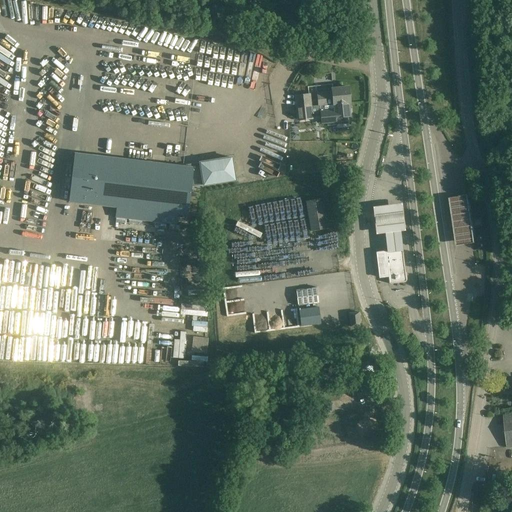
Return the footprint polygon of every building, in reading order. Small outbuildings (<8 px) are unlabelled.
[(319,106),(320,106),(333,104),(349,103),(350,103),(348,87),(332,89),(332,92),(317,94),(319,106)] [(310,94),(296,96),(295,96),(298,120),(310,118),(313,118),(310,94)] [(348,123),(348,116),(350,116),(349,103),(333,104),(320,106),(322,123),(336,122),(336,125),(348,123)] [(188,216),(191,189),(237,181),(232,156),(176,165),(75,153),(69,202),(116,207),(115,217),(116,217),(115,222),(126,223),(127,219),(129,219),(129,224),(141,225),(142,220),(166,223),(176,224),(177,214),(188,216)] [(468,195),(449,198),(457,246),(476,243),(468,195)] [(306,201),(311,231),(327,228),(322,198),(306,201)] [(403,203),(373,206),(376,234),(385,232),(387,252),(404,250),(401,231),(407,230),(403,203)] [(238,218),(232,232),(252,241),(258,226),(238,218)] [(406,282),(406,280),(402,249),(376,253),(379,277),(389,276),(389,282),(389,284),(391,284),(391,283),(405,282),(406,282)] [(318,308),(299,311),(301,326),(320,323),(318,308)] [(359,312),(349,313),(351,327),(360,326),(359,312)] [(180,354),(182,327),(159,326),(158,336),(167,337),(166,354),(180,354)] [(364,394),(375,393),(375,386),(363,387),(364,394)]
